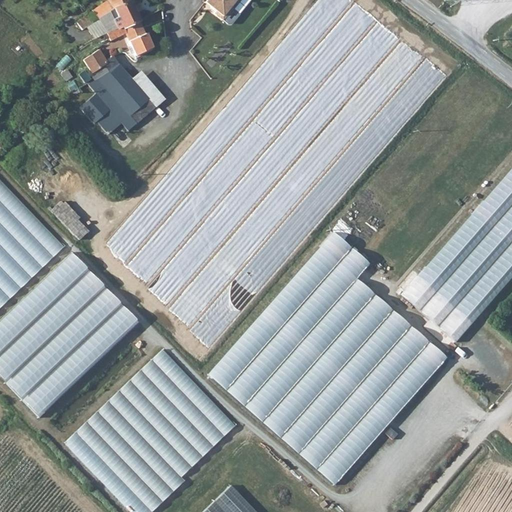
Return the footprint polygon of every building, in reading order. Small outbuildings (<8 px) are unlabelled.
[(110,0),(110,1),(93,12),(98,20),(108,33),(120,26),(122,28),(139,20),(136,13),(141,11),(138,4),(134,6),(131,0),(110,0)] [(207,0),(205,3),(216,12),(214,14),(222,22),(229,14),(232,10),(230,8),(236,2),(239,1),(239,0),(207,0)] [(83,30),(89,26),(96,21),(98,20),(93,12),(78,23),(83,30)] [(235,17),(234,18),(229,14),(222,22),(215,31),(239,49),(254,32),(235,17)] [(105,35),(106,34),(108,33),(98,20),(96,21),(105,35)] [(120,26),(108,33),(106,34),(111,43),(126,35),(129,43),(146,36),(139,20),(122,28),(120,26)] [(89,26),(97,37),(99,40),(105,35),(96,21),(89,26)] [(151,48),(146,36),(129,43),(135,57),(151,48)] [(94,78),(106,67),(120,67),(112,56),(105,61),(98,50),(83,61),(92,74),(90,75),(95,81),(97,80),(94,78)] [(148,99),(149,100),(156,95),(129,66),(123,71),(148,99)] [(96,95),(109,110),(121,123),(148,99),(123,71),(120,67),(106,67),(94,78),(97,80),(95,81),(87,85),(96,95)] [(109,110),(96,95),(80,108),(94,124),(96,122),(109,110)] [(161,100),(156,95),(149,100),(123,124),(128,130),(161,100)] [(148,99),(121,123),(123,124),(149,100),(148,99)] [(96,122),(108,136),(121,123),(109,110),(96,122)] [(511,273),(511,167),(400,295),(453,341),(511,273)] [(0,310),(65,249),(0,181),(0,310)] [(368,262),(333,231),(207,372),(333,484),(446,357),(356,276),(368,262)] [(136,323),(69,254),(0,321),(0,379),(37,418),(136,323)] [(233,426),(161,350),(63,442),(129,511),(152,511),(183,483),(178,478),(233,426)]
